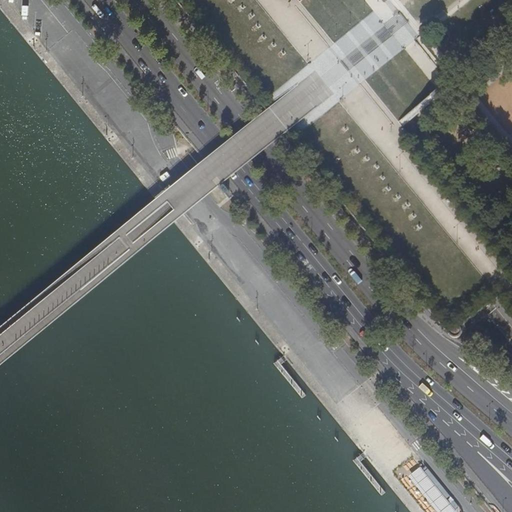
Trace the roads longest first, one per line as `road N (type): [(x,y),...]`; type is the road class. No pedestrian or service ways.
road 1 (primary): [(105,0),(361,318),(435,395)]
road 2 (primary): [(407,330),(137,0)]
road 3 (primary): [(435,395),(439,421),(511,507)]
road 4 (primary): [(511,420),(407,330)]
road 5 (primary): [(511,393),(407,330)]
